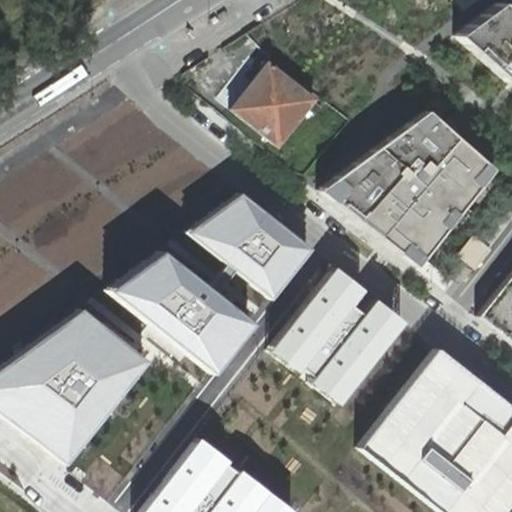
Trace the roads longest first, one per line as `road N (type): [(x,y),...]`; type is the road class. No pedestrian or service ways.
road 1 (residential): [(119,511),(331,242)]
road 2 (residential): [(97,53),(331,242)]
road 3 (residential): [(331,242),(438,327)]
